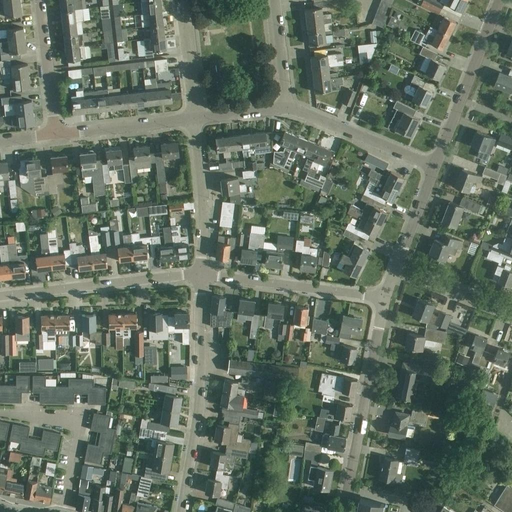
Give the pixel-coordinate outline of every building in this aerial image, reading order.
[(81,0),(59,0),(61,11),(83,9),(81,0)] [(160,0),(157,0),(141,2),(142,14),(149,14),(162,12),(160,0)] [(423,0),(420,5),(439,14),(441,9),(423,0)] [(461,12),(467,0),(440,0),(439,0),(423,0),(441,9),(444,3),(447,4),(461,12)] [(323,15),(322,8),(330,7),(329,1),(314,2),(314,8),(305,9),(306,21),(331,18),(331,14),(323,15)] [(390,11),(391,6),(392,6),(380,2),(378,7),(390,11)] [(22,15),(20,3),(0,5),(0,9),(4,9),(5,17),(22,15)] [(387,17),(390,11),(378,7),(376,12),(387,17)] [(84,21),(83,9),(61,11),(63,23),(81,21),(84,21)] [(142,14),(143,27),(150,26),(163,24),(162,12),(149,14),(142,14)] [(385,22),(387,17),(376,12),(374,18),(385,22)] [(444,16),(438,30),(449,36),(456,22),(444,16)] [(395,30),(400,21),(391,17),(386,26),(395,30)] [(111,30),(110,18),(104,18),(101,19),(103,31),(111,30)] [(333,30),(331,18),(306,21),(308,33),(333,30)] [(383,28),(385,22),(374,18),(372,23),(383,28)] [(83,34),(81,21),(63,23),(64,36),(83,34)] [(151,38),(164,36),(163,24),(150,26),(151,38)] [(8,37),(0,37),(0,42),(25,40),(23,28),(7,29),(8,37)] [(113,43),(111,30),(103,31),(105,43),(107,43),(113,43)] [(333,40),(332,35),(333,35),(333,30),(308,33),(309,45),(326,43),(326,42),(332,42),(333,40)] [(442,49),(449,36),(438,30),(434,36),(427,33),(426,35),(415,30),(410,40),(423,46),(425,48),(428,42),(431,44),(442,49)] [(84,46),(83,34),(64,36),(65,48),(84,46)] [(164,36),(151,38),(145,39),(144,39),(146,58),(153,57),(153,51),(166,49),(164,36)] [(26,51),(25,40),(0,42),(0,48),(1,61),(21,58),(20,52),(26,51)] [(125,53),(123,41),(117,42),(119,59),(126,59),(129,58),(129,53),(125,53)] [(114,55),(113,43),(107,43),(108,55),(109,62),(115,61),(114,55)] [(366,51),(367,57),(367,62),(369,61),(377,43),(357,45),(358,52),(366,51)] [(86,59),(84,46),(65,48),(68,67),(81,65),(80,59),(86,59)] [(437,53),(425,48),(423,46),(419,54),(426,57),(420,69),(425,72),(425,73),(438,79),(445,65),(434,60),(437,53)] [(335,54),(327,55),(310,57),(312,69),(328,67),(337,66),(343,65),(342,61),(336,62),(335,54)] [(168,71),(167,59),(155,60),(155,66),(156,72),(168,71)] [(0,67),(3,67),(4,79),(29,76),(27,64),(11,66),(11,67),(8,67),(7,60),(0,61),(0,67)] [(106,75),(106,72),(105,66),(93,68),(94,74),(94,76),(106,75)] [(329,74),(328,67),(312,69),(313,80),(338,77),(337,73),(329,74)] [(82,78),(81,75),(81,69),(68,71),(69,79),(82,78)] [(495,86),(511,92),(511,94),(511,70),(509,75),(501,72),(495,86)] [(29,76),(4,79),(5,83),(13,82),(14,90),(30,88),(29,76)] [(426,81),(415,76),(411,82),(412,83),(410,86),(408,86),(407,86),(405,87),(404,89),(404,91),(405,92),(407,93),(405,97),(425,106),(432,92),(423,87),(426,81)] [(343,84),(342,77),(338,77),(313,80),(315,92),(340,89),(339,85),(343,84)] [(159,103),(157,84),(156,78),(151,79),(151,84),(145,85),(145,92),(147,105),(159,103)] [(170,83),(157,84),(159,103),(172,102),(170,83)] [(86,112),(83,93),(83,90),(76,91),(77,96),(71,97),(73,114),(86,112)] [(110,109),(109,96),(108,90),(96,91),(98,111),(110,109)] [(350,106),(356,93),(348,90),(343,104),(350,106)] [(98,111),(96,91),(83,93),(86,112),(98,111)] [(147,105),(145,92),(133,93),(134,106),(147,105)] [(134,106),(133,93),(121,95),(122,108),(134,106)] [(122,108),(121,95),(109,96),(110,109),(122,108)] [(11,97),(0,98),(0,104),(3,104),(4,116),(12,115),(33,112),(32,101),(15,102),(15,103),(12,103),(11,97)] [(416,125),(419,120),(413,117),(416,110),(399,102),(395,109),(396,110),(393,116),(400,120),(395,130),(400,133),(400,131),(411,136),(413,132),(414,133),(417,126),(416,125)] [(34,124),(33,112),(12,115),(14,127),(18,126),(34,124)] [(285,164),(296,136),(285,131),(281,140),(279,144),(285,146),(283,152),(274,151),(273,163),(284,167),(285,164)] [(478,131),(472,146),(480,149),(477,157),(488,161),(496,138),(478,131)] [(265,132),(253,134),(254,147),(255,153),(271,151),(273,132),(266,133),(265,132)] [(255,155),(254,147),(253,134),(240,135),(241,148),(242,152),(248,152),(249,156),(255,155)] [(511,137),(502,134),(499,140),(511,145),(511,146),(511,149),(511,137)] [(241,148),(240,135),(227,137),(229,150),(241,148)] [(303,153),(308,141),(296,136),(285,164),(290,166),(293,159),(297,151),(303,153)] [(229,150),(227,137),(216,138),(217,153),(223,152),(224,156),(225,156),(226,163),(219,164),(219,169),(231,168),(230,162),(229,150)] [(308,141),(303,153),(310,156),(309,158),(308,158),(303,169),(309,171),(310,167),(319,146),(308,141)] [(167,192),(166,182),(163,157),(179,156),(177,143),(161,144),(162,153),(155,154),(156,163),(159,193),(167,192)] [(128,158),(129,165),(131,182),(138,181),(137,170),(151,168),(151,163),(156,163),(155,154),(150,155),(149,146),(134,148),(135,158),(128,158)] [(331,151),(319,146),(310,167),(317,170),(320,163),(325,165),(327,160),(331,151)] [(125,183),(131,182),(129,165),(127,165),(123,165),(122,163),(120,149),(107,151),(108,164),(102,165),(104,182),(110,182),(110,176),(113,175),(114,174),(114,170),(123,169),(125,183)] [(96,161),(95,152),(94,152),(93,152),(92,151),(89,151),(88,152),(89,153),(80,154),(82,175),(95,173),(98,195),(105,194),(102,160),(96,161)] [(51,157),(53,174),(47,175),(47,176),(49,191),(49,194),(57,193),(56,184),(63,183),(62,171),(68,170),(66,155),(65,156),(65,154),(59,155),(59,156),(51,157)] [(388,163),(374,156),(371,163),(385,170),(388,163)] [(41,177),(39,159),(20,161),(21,167),(19,169),(20,181),(23,183),(27,182),(29,180),(28,176),(33,175),(35,192),(49,191),(47,176),(41,177)] [(257,161),(256,161),(248,162),(249,170),(257,170),(258,169),(257,163),(257,161)] [(7,163),(0,163),(0,178),(9,178),(7,163)] [(497,182),(504,185),(508,176),(486,167),(483,174),(498,180),(497,182)] [(398,190),(404,178),(391,171),(391,172),(388,170),(385,176),(371,169),(368,175),(370,176),(398,190)] [(471,185),(473,180),(479,182),(481,176),(463,169),(456,186),(472,192),(475,191),(476,189),(475,186),(471,185)] [(258,177),(257,170),(249,170),(242,171),(243,178),(258,177)] [(322,188),(326,177),(321,175),(319,180),(307,175),(305,181),(320,187),(322,188)] [(392,202),(398,190),(370,176),(368,180),(370,181),(364,194),(384,204),(387,199),(392,202)] [(222,194),(229,193),(230,199),(240,198),(240,192),(246,191),(245,184),(239,185),(238,178),(221,180),(222,194)] [(320,187),(305,181),(301,179),(300,183),(308,187),(319,192),(320,187)] [(17,197),(15,180),(9,180),(11,198),(17,197)] [(382,210),(384,204),(364,194),(361,200),(359,199),(356,206),(351,204),(349,208),(361,214),(363,216),(381,224),(387,212),(382,210)] [(321,196),(319,203),(324,206),(328,198),(321,196)] [(465,208),(483,214),(486,207),(463,198),(460,205),(450,202),(448,209),(449,209),(447,214),(446,214),(443,222),(457,227),(465,208)] [(194,209),(194,201),(183,203),(169,205),(170,211),(194,209)] [(166,204),(149,206),(150,215),(166,213),(166,204)] [(57,207),(51,211),(55,218),(62,214),(57,207)] [(361,214),(349,208),(347,212),(359,218),(361,214)] [(45,210),(36,211),(37,219),(46,218),(45,210)] [(375,236),(381,224),(363,216),(358,227),(355,226),(349,223),(346,229),(358,235),(367,240),(370,234),(375,236)] [(189,257),(188,244),(187,236),(180,237),(178,225),(176,226),(175,218),(170,218),(171,226),(175,259),(189,257)] [(175,259),(171,226),(163,227),(165,246),(161,246),(159,247),(160,256),(160,261),(175,259)] [(101,228),(103,247),(111,246),(110,233),(109,227),(101,228)] [(23,228),(14,229),(16,238),(24,237),(23,228)] [(356,241),(358,235),(346,229),(343,235),(356,241)] [(55,230),(47,230),(48,233),(48,234),(48,236),(48,239),(56,238),(55,230)] [(118,232),(110,233),(111,246),(119,245),(118,232)] [(48,239),(48,236),(48,234),(48,233),(40,234),(42,250),(41,250),(42,257),(30,258),(31,272),(52,269),(48,239)] [(131,234),(134,260),(148,258),(154,257),(152,237),(151,236),(139,238),(138,233),(131,234)] [(257,251),(263,252),(265,235),(251,233),(249,251),(242,250),(240,262),(255,263),(257,251)] [(134,260),(131,234),(123,235),(124,246),(117,247),(119,261),(134,260)] [(106,254),(100,254),(98,235),(89,236),(89,237),(90,249),(91,255),(92,268),(108,267),(106,254)] [(294,237),(280,235),(278,235),(276,247),(277,247),(277,251),(267,249),(265,265),(281,267),(283,252),(283,248),(292,249),(294,237)] [(152,237),(154,257),(160,256),(159,247),(161,246),(159,236),(152,237)] [(458,249),(459,250),(463,242),(448,236),(445,243),(436,239),(433,247),(435,248),(432,254),(431,254),(446,260),(449,254),(455,256),(458,249)] [(511,238),(506,236),(503,244),(500,243),(494,245),(491,252),(504,257),(511,259),(511,238)] [(223,243),(218,243),(216,259),(228,260),(229,252),(234,253),(236,238),(231,237),(224,237),(223,243)] [(48,239),(52,269),(66,268),(66,266),(65,254),(58,255),(56,238),(48,239)] [(310,241),(304,240),(296,239),(295,251),(302,252),(300,269),(315,271),(316,257),(317,249),(310,248),(310,241)] [(70,249),(72,265),(78,264),(79,270),(92,268),(91,255),(85,256),(84,248),(81,246),(76,247),(76,243),(70,244),(70,249)] [(354,243),(347,256),(362,263),(368,250),(354,243)] [(0,279),(12,278),(8,245),(8,244),(0,245),(0,250),(0,254),(2,265),(0,265),(0,279)] [(27,256),(17,258),(16,244),(8,245),(12,278),(19,277),(20,279),(25,278),(25,276),(26,276),(25,266),(28,265),(27,256)] [(470,248),(467,259),(474,261),(478,251),(470,248)] [(502,263),(504,257),(491,252),(490,251),(487,258),(502,263)] [(362,263),(347,256),(343,254),(340,260),(344,262),(341,269),(356,276),(362,263)] [(499,265),(493,279),(511,286),(511,271),(505,268),(505,267),(499,265)] [(225,297),(213,296),(211,311),(210,326),(218,326),(223,326),(230,327),(231,312),(225,311),(226,304),(225,304),(225,297)] [(244,323),(245,320),(251,321),(249,336),(257,337),(259,316),(253,315),(255,301),(240,299),(237,322),(244,323)] [(414,315),(424,319),(447,328),(452,316),(441,312),(439,317),(431,314),(435,305),(421,299),(414,315)] [(269,303),(267,316),(265,316),(264,329),(272,330),(273,318),(282,319),(283,304),(269,303)] [(295,306),(293,323),(306,325),(306,324),(308,324),(309,316),(307,316),(308,308),(295,306)] [(149,313),(149,339),(162,339),(169,339),(168,327),(168,316),(168,315),(162,315),(162,313),(149,313)] [(189,313),(175,313),(175,316),(168,316),(168,327),(175,327),(175,332),(182,332),(183,344),(189,344),(189,313)] [(82,331),(90,331),(90,340),(96,340),(96,345),(103,345),(103,332),(96,332),(96,330),(96,314),(82,315),(82,331)] [(123,344),(123,314),(108,314),(109,329),(116,329),(116,337),(117,337),(117,345),(123,344)] [(137,314),(123,314),(123,344),(129,344),(129,336),(130,336),(130,329),(137,329),(137,314)] [(55,330),(55,315),(41,316),(41,331),(47,331),(48,341),(55,341),(55,336),(56,336),(56,330),(55,330)] [(69,315),(55,315),(55,330),(56,330),(70,330),(69,315)] [(335,315),(334,321),(342,323),(340,329),(359,333),(362,319),(343,316),(335,315)] [(29,341),(29,316),(15,316),(16,335),(9,335),(9,355),(16,355),(16,342),(29,341)] [(328,322),(313,318),(312,332),(322,334),(325,334),(328,322)] [(278,333),(278,340),(284,341),(285,334),(286,324),(279,323),(278,333)] [(293,325),(287,324),(285,339),(291,340),(293,325)] [(445,343),(448,332),(427,328),(427,329),(426,329),(425,336),(409,333),(407,347),(423,350),(424,345),(436,347),(437,342),(445,343)] [(143,332),(135,332),(135,356),(143,356),(143,332)] [(43,334),(35,334),(35,349),(43,349),(43,334)] [(340,337),(338,337),(325,334),(322,334),(320,341),(325,342),(325,343),(338,345),(339,345),(340,337)] [(471,348),(477,350),(473,363),(485,367),(490,353),(484,351),(488,339),(476,335),(471,348)] [(324,351),(335,355),(337,349),(327,345),(324,351)] [(344,346),(340,345),(338,359),(353,362),(356,348),(344,346)] [(231,349),(231,353),(233,355),(236,356),(238,353),(239,350),(237,348),(233,347),(231,349)] [(496,355),(490,353),(485,367),(490,369),(493,362),(506,366),(511,353),(499,348),(496,355)] [(156,349),(145,350),(145,364),(156,364),(156,349)] [(460,352),(458,361),(467,364),(470,356),(460,352)] [(285,356),(284,359),(286,362),(290,362),(293,360),(293,357),(291,354),(287,354),(285,356)] [(442,361),(454,364),(457,357),(454,356),(453,360),(443,358),(442,361)] [(53,359),(39,359),(39,369),(53,369),(53,359)] [(229,359),(228,372),(267,377),(266,380),(263,399),(282,401),(285,380),(292,381),(297,381),(297,380),(299,368),(281,366),(271,365),(253,362),(247,361),(229,359)] [(398,390),(397,397),(410,400),(414,380),(416,373),(424,374),(423,380),(425,380),(432,382),(432,380),(434,368),(423,366),(404,362),(401,376),(402,376),(401,380),(399,390),(398,390)] [(35,363),(20,363),(20,371),(35,371),(35,363)] [(187,366),(171,367),(171,379),(187,378),(187,366)] [(322,394),(322,395),(323,395),(334,397),(335,390),(341,391),(341,392),(354,394),(357,380),(357,379),(344,377),(337,375),(328,374),(326,386),(323,386),(322,394)] [(29,392),(29,378),(17,377),(16,385),(5,385),(4,402),(22,402),(22,392),(29,392)] [(133,389),(135,382),(120,379),(120,378),(113,377),(112,384),(118,385),(118,386),(133,389)] [(254,386),(255,380),(255,379),(242,377),(241,384),(254,386)] [(57,403),(57,386),(46,386),(46,378),(33,378),(33,393),(40,393),(40,403),(57,403)] [(74,403),(74,393),(81,393),(81,379),(69,378),(69,386),(57,386),(57,403),(74,403)] [(105,404),(106,387),(94,387),(94,379),(81,379),(81,393),(88,393),(88,404),(105,404)] [(238,382),(231,380),(225,379),(222,394),(244,397),(245,390),(237,388),(238,382)] [(149,382),(149,383),(148,389),(154,390),(166,392),(163,407),(179,410),(182,396),(175,395),(177,387),(149,382)] [(496,402),(498,396),(483,391),(481,396),(496,402)] [(242,408),(244,397),(222,394),(220,405),(223,405),(222,412),(250,417),(257,418),(259,411),(251,410),(242,408)] [(493,408),(496,402),(481,396),(479,402),(493,408)] [(335,417),(349,420),(352,405),(338,402),(335,417)] [(491,414),(493,408),(479,402),(477,408),(491,414)] [(177,424),(179,410),(163,407),(161,423),(149,421),(150,419),(142,418),(140,427),(147,429),(148,428),(152,429),(167,431),(169,432),(171,423),(177,424)] [(415,429),(408,428),(409,421),(425,424),(427,410),(414,407),(412,416),(397,413),(394,424),(392,424),(390,434),(406,437),(406,436),(414,437),(415,429)] [(321,408),(320,417),(325,418),(327,418),(329,410),(321,408)] [(489,420),(491,414),(477,408),(475,413),(489,420)] [(108,427),(110,416),(94,412),(91,430),(100,432),(99,438),(114,441),(116,429),(108,427)] [(489,420),(475,413),(474,414),(482,422),(487,426),(489,420)] [(322,431),(325,418),(320,417),(318,416),(315,429),(322,431)] [(280,421),(265,419),(264,427),(278,429),(280,421)] [(9,423),(0,420),(0,438),(6,439),(9,423)] [(238,433),(240,423),(223,420),(222,425),(217,425),(215,439),(227,442),(226,448),(249,451),(251,441),(252,439),(242,438),(243,434),(238,433)] [(329,434),(326,434),(323,436),(321,445),(306,442),(304,450),(304,451),(320,454),(321,445),(327,446),(327,447),(343,451),(346,438),(337,436),(339,425),(332,423),(329,434)] [(28,437),(30,427),(13,424),(10,440),(21,443),(20,450),(32,453),(35,438),(28,437)] [(156,446),(154,454),(171,457),(174,443),(165,442),(167,431),(152,429),(151,439),(153,440),(152,446),(156,446)] [(57,450),(60,436),(61,433),(44,430),(41,440),(35,438),(32,453),(44,455),(46,448),(57,450)] [(111,453),(114,441),(99,438),(98,445),(88,443),(85,460),(101,463),(103,452),(111,453)] [(290,442),(288,453),(302,455),(304,444),(290,442)] [(232,462),(233,455),(248,458),(249,451),(226,448),(225,454),(212,451),(210,466),(217,467),(216,473),(223,474),(224,468),(224,469),(225,461),(232,462)] [(56,473),(66,473),(67,450),(63,450),(62,459),(57,458),(56,473)] [(329,490),(333,470),(317,467),(320,454),(304,451),(304,458),(312,460),(308,478),(315,480),(314,487),(329,490)] [(11,453),(9,460),(20,463),(21,455),(11,453)] [(152,468),(146,467),(144,477),(163,481),(165,471),(169,471),(171,457),(154,454),(149,453),(147,461),(153,462),(152,468)] [(419,458),(405,455),(404,461),(418,464),(419,458)] [(381,479),(402,483),(403,475),(397,474),(400,460),(385,458),(381,479)] [(54,476),(56,463),(47,462),(45,474),(54,476)] [(91,480),(94,468),(83,466),(81,478),(91,480)] [(34,500),(38,482),(38,481),(39,475),(34,474),(29,473),(24,498),(34,500)] [(229,476),(223,474),(216,473),(215,480),(208,479),(205,493),(219,495),(220,487),(227,489),(229,476)] [(152,479),(144,477),(141,476),(140,481),(137,495),(147,497),(152,479)] [(88,481),(80,479),(79,486),(79,494),(76,508),(87,511),(89,495),(85,494),(86,487),(87,487),(88,481)] [(24,485),(13,483),(5,481),(3,494),(22,497),(24,485)] [(50,503),(53,487),(40,485),(40,482),(38,482),(34,500),(50,503)] [(120,511),(122,503),(124,489),(125,484),(119,483),(119,488),(116,488),(115,497),(112,511),(120,511)] [(96,485),(91,511),(102,511),(105,493),(106,487),(96,485)] [(507,486),(495,505),(505,511),(511,511),(511,488),(510,487),(507,486)] [(133,511),(135,502),(137,493),(131,492),(129,504),(122,503),(120,511),(135,511),(133,511)] [(110,511),(113,495),(105,493),(102,511),(110,511)] [(233,509),(235,502),(217,497),(215,504),(233,509)] [(384,511),(386,504),(361,499),(358,511),(384,511)] [(155,511),(157,506),(135,502),(133,511),(135,511),(155,511)] [(453,511),(444,506),(436,502),(431,511),(453,511)]
